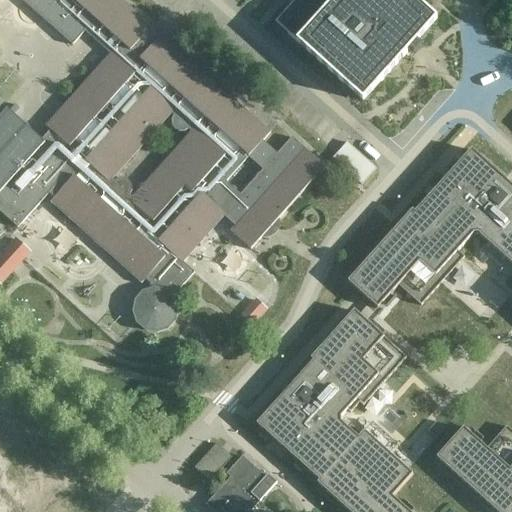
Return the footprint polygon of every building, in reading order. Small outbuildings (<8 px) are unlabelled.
[(41,139),(7,109),(0,116),(0,213),(17,228),(48,194),(53,198),(49,203),(141,284),(145,280),(150,285),(135,301),(133,312),(137,323),(138,324),(145,331),(156,333),(167,329),(175,321),(177,310),(174,299),(172,298),(194,273),(183,263),(224,217),(235,226),(230,231),(251,250),(262,238),(264,231),(268,226),(273,221),(279,218),(325,167),(292,137),(277,154),(263,141),(270,132),(161,35),(156,41),(147,33),(152,28),(120,0),(20,0),(73,47),(85,33),(109,54),(45,125),(50,130),(41,139)] [(437,20),(414,0),(296,0),(276,24),(363,102),(410,50),(415,55),(422,47),(417,42),(437,20)] [(335,156),(362,183),(377,167),(349,141),(335,156)] [(412,212),(348,283),(378,310),(398,287),(421,307),(464,258),(458,252),(473,235),(511,265),(511,187),(471,151),(415,214),(412,212)] [(14,240),(0,253),(0,284),(0,285),(30,254),(14,240)] [(253,326),(268,310),(256,299),(242,315),(253,326)] [(313,362),(257,425),(320,482),(318,484),(348,511),(407,511),(392,498),(412,476),(364,432),(361,436),(351,427),(341,423),(347,411),(359,404),(363,407),(406,359),(354,312),(311,360),(313,362)] [(6,422),(0,429),(0,461),(22,437),(6,422)] [(463,429),(437,459),(495,511),(511,511),(511,432),(507,428),(486,450),(463,429)] [(22,437),(0,461),(0,473),(10,482),(38,451),(22,437)] [(217,441),(195,467),(212,481),(233,455),(217,441)] [(38,451),(10,482),(26,497),(54,466),(38,451)] [(235,481),(215,503),(224,511),(251,511),(277,483),(268,475),(265,478),(242,457),(227,474),(235,481)] [(54,466),(26,497),(42,511),(70,480),(54,466)] [(70,480),(42,511),(72,511),(87,496),(70,480)]
